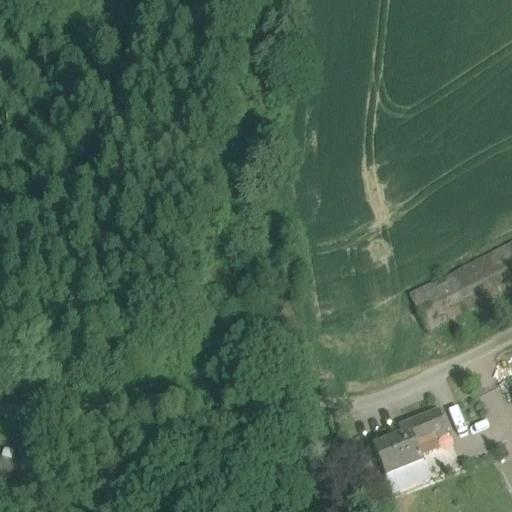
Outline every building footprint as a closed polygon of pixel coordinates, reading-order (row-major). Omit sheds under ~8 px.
[(511,248),(410,299),(429,335),(511,293),(511,248)] [(439,415),(407,428),(410,438),(415,445),(433,438),(435,443),(448,438),(439,415)] [(410,438),(407,428),(400,431),(403,440),(410,438)] [(415,445),(410,438),(403,440),(375,452),(393,498),(430,483),(420,459),(415,445)] [(433,438),(415,445),(420,459),(439,452),(435,443),(433,438)]
